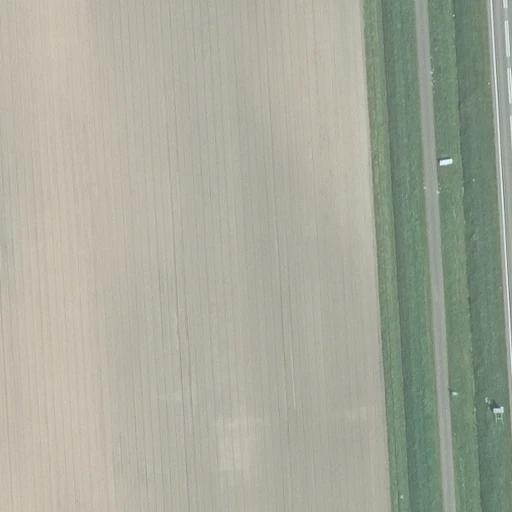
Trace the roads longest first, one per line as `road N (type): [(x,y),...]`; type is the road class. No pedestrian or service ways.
road 1 (unclassified): [(447,511),(417,0)]
road 2 (trunk): [(511,300),(495,0)]
